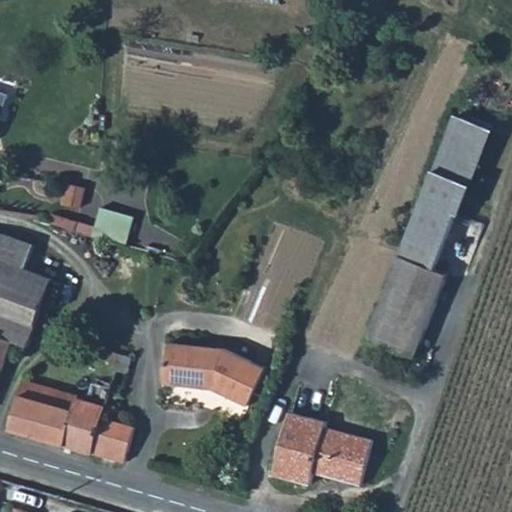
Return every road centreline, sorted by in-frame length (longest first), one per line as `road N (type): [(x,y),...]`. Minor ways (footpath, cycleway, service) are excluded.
road 1 (unknown): [(402,511),(476,281)]
road 2 (residential): [(135,492),(160,325)]
road 3 (tertiary): [(135,492),(0,452)]
